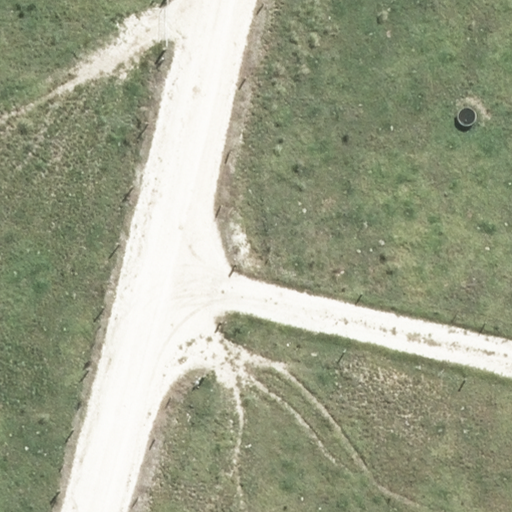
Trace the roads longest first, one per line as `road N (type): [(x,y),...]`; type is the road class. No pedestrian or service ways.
road 1 (track): [(511,256),(448,245),(160,277)]
road 2 (track): [(338,467),(160,277)]
